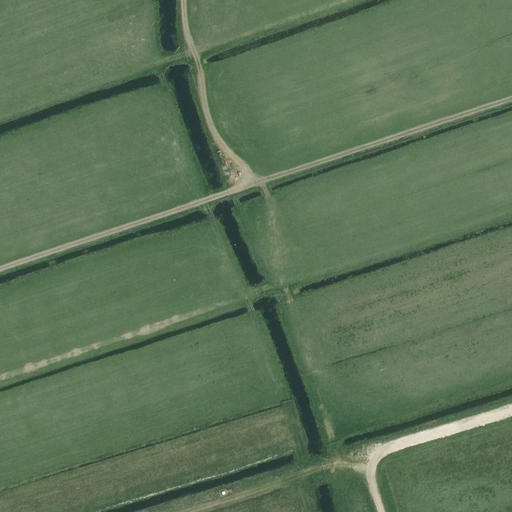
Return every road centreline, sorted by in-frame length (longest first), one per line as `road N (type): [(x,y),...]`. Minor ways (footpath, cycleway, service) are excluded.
road 1 (track): [(511,98),(0,268)]
road 2 (track): [(252,185),(211,126),(183,0)]
road 3 (track): [(381,511),(371,474),(385,449),(511,408)]
road 4 (track): [(372,471),(329,466),(182,511)]
